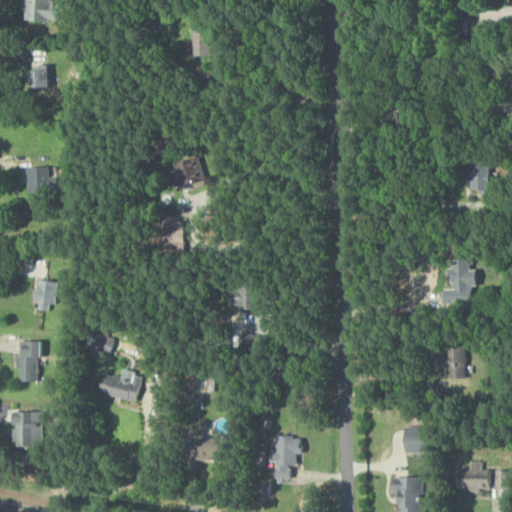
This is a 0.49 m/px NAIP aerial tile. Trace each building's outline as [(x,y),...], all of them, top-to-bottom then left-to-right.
[(67,0),(29,0),(29,20),(67,21),(67,0)] [(212,24),(190,24),(191,56),(213,55),(212,24)] [(55,80),(54,64),(34,65),(34,80),(55,80)] [(177,163),(182,185),(206,179),(201,157),(177,163)] [(495,193),(494,162),(474,162),(474,193),(495,193)] [(55,167),(33,167),(34,193),(62,192),(61,177),(55,177),(55,167)] [(476,297),(472,286),(481,283),(476,269),(472,270),(469,261),(448,269),(459,303),(476,297)] [(44,302),(43,309),(54,311),(55,303),(60,304),(64,283),(43,278),(38,301),(44,302)] [(24,381),(43,382),(44,358),(50,358),(50,341),(24,341),(24,381)] [(142,402),(149,374),(127,369),(124,377),(111,374),(106,393),(142,402)] [(48,412),(19,411),(18,446),(47,447),(48,412)] [(439,453),(438,426),(407,427),(408,454),(439,453)] [(279,482),(297,482),(296,466),(302,466),(301,453),(307,453),(307,436),(279,437),(279,482)] [(231,462),(232,439),(211,439),(210,462),(231,462)] [(511,488),(511,470),(481,470),(481,462),(470,462),(470,488),(511,488)] [(399,511),(429,511),(430,478),(401,477),(399,511)]
